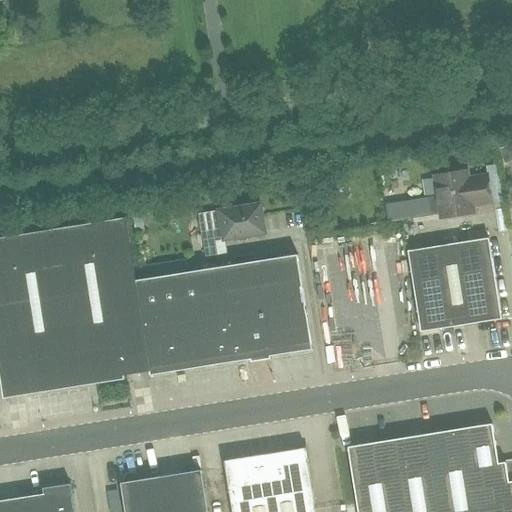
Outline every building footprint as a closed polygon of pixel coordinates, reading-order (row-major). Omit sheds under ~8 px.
[(31,44),(30,34),(23,35),(24,45),(31,44)] [(436,176),(443,218),(474,213),(473,204),(492,201),(488,176),(469,179),(467,171),(436,176)] [(224,237),(225,240),(266,233),(262,203),(220,210),(223,229),(202,232),(206,257),(219,255),(216,238),(224,237)] [(217,204),(200,206),(202,225),(219,223),(217,204)] [(272,358),(272,356),(313,349),(298,255),(137,280),(127,218),(0,237),(0,372),(4,399),(125,380),(124,376),(151,371),(152,375),(252,359),(252,361),(272,358)] [(409,251),(422,332),(503,319),(490,238),(409,251)] [(507,462),(499,463),(493,424),(349,447),(359,511),(511,511),(511,481),(510,482),(507,462)] [(233,511),(316,511),(306,448),(226,461),(233,511)] [(209,511),(203,470),(122,483),(126,511),(209,511)] [(0,511),(75,511),(71,483),(45,488),(46,493),(0,500),(0,511)]
